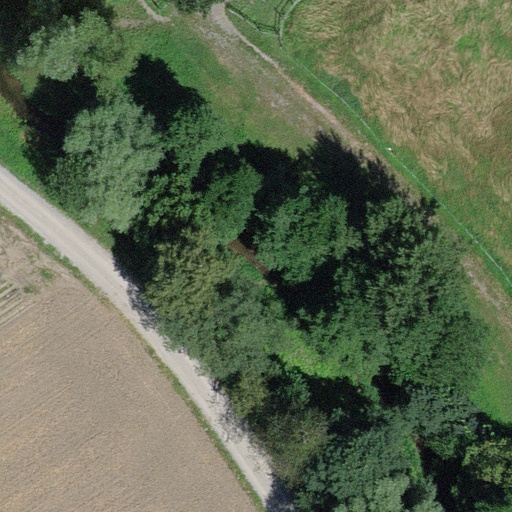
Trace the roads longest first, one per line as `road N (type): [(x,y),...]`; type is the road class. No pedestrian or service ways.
road 1 (track): [(511,338),(478,282),(174,0)]
road 2 (track): [(261,511),(0,149)]
